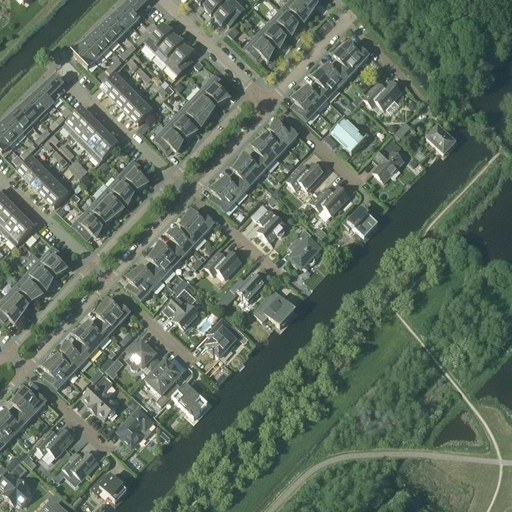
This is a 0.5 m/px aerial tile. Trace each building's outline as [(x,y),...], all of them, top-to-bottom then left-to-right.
[(0,0),(0,43),(47,0),(0,0)] [(134,18),(134,17),(148,3),(144,0),(136,0),(126,10),(134,18)] [(207,8),(214,0),(193,0),(193,1),(200,7),(203,4),(206,8),(207,8)] [(217,19),(232,4),(228,0),(214,0),(207,8),(206,8),(203,11),(210,18),(213,15),(217,19)] [(303,27),(310,18),(291,0),(279,13),(294,28),(295,28),(299,23),(303,27),(302,27),(303,27)] [(314,7),(319,2),(317,0),(291,0),(310,18),(316,9),(314,7)] [(243,14),(232,4),(217,19),(214,22),(221,29),(224,25),(228,30),(243,14)] [(126,10),(125,8),(118,16),(131,29),(138,22),(134,17),(134,18),(126,10)] [(295,28),(294,28),(279,13),(267,26),(282,41),(282,40),(287,36),(290,39),(290,40),(291,40),(297,29),(295,28)] [(124,36),(131,29),(118,16),(110,23),(124,36)] [(116,44),(124,36),(110,23),(103,30),(116,44)] [(246,23),(243,27),(248,32),(251,28),(246,23)] [(151,35),(156,31),(151,26),(146,30),(151,35)] [(282,40),(282,41),(267,26),(254,39),(270,54),(270,53),(274,49),(278,52),(279,53),(284,42),(282,40)] [(109,51),(116,44),(103,30),(96,37),(109,51)] [(166,40),(169,37),(162,30),(144,48),(155,59),(170,44),(170,43),(166,40)] [(226,37),(231,42),(238,35),(233,30),(226,37)] [(144,42),(149,38),(145,34),(140,39),(144,42)] [(102,58),(109,51),(96,37),(89,45),(102,58)] [(139,47),(144,42),(140,39),(135,43),(139,47)] [(270,53),(270,54),(254,39),(242,52),(258,67),(262,62),(266,65),(267,66),(272,55),(270,53)] [(176,50),(180,47),(173,40),(170,43),(170,44),(155,59),(166,69),(180,54),(176,50)] [(95,65),(102,58),(89,45),(82,51),(81,52),(95,65)] [(357,71),(368,60),(352,45),(348,49),(347,48),(347,49),(340,54),(357,71)] [(130,57),(134,52),(131,48),(126,53),(130,57)] [(81,52),(82,51),(80,50),(73,58),(74,59),(72,60),(74,62),(76,61),(87,73),(95,65),(81,52)] [(187,61),(190,58),(183,51),(180,54),(166,69),(176,80),(191,65),(187,61)] [(125,62),(130,57),(126,53),(121,58),(125,62)] [(347,82),(357,71),(340,54),(332,60),(333,60),(335,63),(332,67),(347,82)] [(115,71),(120,66),(116,62),(111,67),(115,71)] [(131,70),(135,67),(130,62),(126,66),(131,70)] [(201,69),(198,66),(193,71),(196,74),(201,69)] [(110,76),(115,71),(111,67),(106,72),(110,76)] [(337,93),(347,82),(332,67),(328,71),(327,70),(326,71),(319,76),(337,93)] [(141,80),(145,77),(140,72),(136,76),(141,80)] [(103,83),(108,78),(103,73),(98,78),(103,83)] [(108,98),(125,82),(117,75),(101,91),(105,95),(104,96),(106,98),(107,97),(108,98)] [(327,103),(337,93),(319,76),(311,82),(312,82),(315,85),(311,89),(327,103)] [(146,85),(150,81),(145,77),(141,80),(146,85)] [(223,98),(228,93),(213,78),(200,92),(216,106),(217,108),(228,102),(227,101),(223,98)] [(60,84),(59,85),(55,81),(40,95),(48,103),(48,102),(53,107),(60,100),(55,95),(62,88),(61,87),(63,86),(60,84)] [(116,106),(132,90),(125,82),(108,98),(112,102),(111,104),(113,105),(114,104),(116,106)] [(157,94),(161,90),(156,85),(152,89),(157,94)] [(179,94),(183,90),(178,85),(174,90),(179,94)] [(383,114),(400,96),(388,85),(382,91),(377,87),(362,102),(371,111),(376,107),(383,114)] [(173,94),(168,89),(165,93),(170,98),(173,94)] [(316,114),(327,103),(311,89),(307,93),(306,92),(299,98),(316,114)] [(123,113),(139,97),(132,90),(116,106),(120,110),(119,111),(120,112),(121,111),(123,113)] [(162,98),(166,95),(161,90),(157,94),(162,98)] [(211,111),(216,106),(200,92),(188,104),(207,122),(213,113),(211,111)] [(40,95),(39,93),(32,101),(45,114),(53,107),(48,102),(48,103),(40,95)] [(130,120),(146,104),(139,97),(123,113),(127,117),(126,118),(127,120),(128,118),(130,120)] [(306,126),(316,114),(299,98),(291,103),(291,104),(294,107),(290,111),(306,126)] [(45,114),(32,101),(24,108),(38,121),(37,122),(40,124),(48,116),(45,114)] [(137,128),(154,112),(146,104),(130,120),(134,124),(133,125),(134,127),(135,126),(137,128)] [(200,131),(207,122),(188,104),(176,117),(192,132),(196,127),(200,131)] [(344,122),(358,107),(357,107),(354,109),(350,114),(324,142),(324,143),(330,137),(350,157),(350,158),(365,142),(364,142),(344,122)] [(37,122),(38,121),(24,108),(17,115),(30,129),(31,128),(37,122)] [(360,118),(364,115),(359,110),(356,114),(360,118)] [(65,120),(70,116),(65,111),(60,115),(65,120)] [(82,114),(81,115),(79,113),(62,129),(70,137),(86,121),(82,117),(83,115),(82,114)] [(31,128),(30,129),(17,115),(10,122),(23,136),(25,138),(33,131),(31,128)] [(192,132),(176,117),(164,130),(179,145),(180,145),(184,140),(186,142),(196,136),(192,132)] [(58,128),(63,123),(59,119),(54,124),(58,128)] [(89,121),(88,122),(86,121),(70,137),(77,144),(93,128),(89,124),(90,123),(89,121)] [(16,143),(23,136),(10,122),(3,130),(16,143)] [(53,132),(58,128),(54,124),(49,128),(53,132)] [(286,151),(297,139),(281,125),(277,129),(274,126),(269,135),(270,136),(271,136),(286,151)] [(399,142),(410,130),(404,126),(393,137),(399,142)] [(387,129),(388,133),(390,135),(393,135),(396,132),(396,129),(393,127),(390,127),(387,129)] [(96,128),(95,130),(93,128),(77,144),(84,151),(100,135),(96,131),(97,130),(96,128)] [(9,150),(16,143),(3,130),(0,132),(0,141),(9,150)] [(180,145),(179,145),(164,130),(151,143),(167,158),(172,153),(175,156),(175,157),(176,157),(182,146),(180,145)] [(442,158),(454,146),(444,137),(437,130),(425,142),(439,155),(442,158)] [(44,142),(49,137),(45,133),(40,138),(44,142)] [(103,136),(102,137),(100,135),(84,151),(91,158),(108,142),(103,138),(104,137),(103,136)] [(276,162),(286,151),(271,136),(270,136),(267,140),(266,139),(265,140),(258,145),(276,162)] [(39,147),(44,142),(40,138),(35,143),(39,147)] [(54,147),(58,143),(53,138),(49,142),(54,147)] [(0,141),(0,156),(4,160),(11,152),(9,150),(0,141)] [(110,143),(109,144),(108,142),(91,158),(99,166),(115,150),(111,146),(112,144),(110,143)] [(394,158),(400,152),(391,143),(374,162),(379,167),(372,176),(383,186),(402,165),(394,158)] [(47,153),(51,150),(46,145),(43,149),(47,153)] [(265,173),(276,162),(258,145),(250,151),(251,151),(254,154),(250,158),(265,173)] [(29,156),(34,151),(30,148),(25,152),(29,156)] [(64,157),(68,153),(63,148),(59,152),(64,157)] [(24,161),(29,156),(25,152),(20,157),(24,161)] [(69,162),(73,158),(68,153),(64,157),(69,162)] [(57,164),(61,160),(56,155),(52,159),(57,164)] [(17,168),(22,163),(17,158),(12,163),(17,168)] [(25,181),(41,165),(33,158),(17,174),(21,178),(20,179),(22,181),(23,180),(25,181)] [(255,183),(265,173),(250,158),(246,162),(243,159),(238,167),(255,183)] [(62,168),(66,165),(61,160),(57,164),(62,168)] [(413,161),(409,166),(413,170),(417,165),(413,161)] [(77,173),(81,169),(76,164),(72,168),(77,173)] [(109,167),(106,164),(100,170),(103,173),(109,167)] [(143,184),(147,179),(132,164),(120,177),(135,192),(137,194),(147,188),(147,187),(143,184)] [(32,189),(48,173),(41,165),(25,181),(29,186),(27,187),(29,188),(30,187),(32,189)] [(307,195),(323,177),(311,166),(305,173),(300,168),(285,184),(295,193),(299,188),(307,195)] [(245,194),(255,183),(238,167),(233,174),(232,175),(233,176),(229,180),(245,194)] [(73,177),(77,173),(72,168),(68,172),(73,177)] [(82,178),(86,174),(81,169),(77,173),(82,178)] [(39,196),(55,180),(48,173),(32,189),(36,193),(35,194),(36,195),(37,194),(39,196)] [(78,181),(82,178),(77,173),(73,177),(78,181)] [(135,192),(120,177),(107,190),(123,205),(127,209),(132,199),(133,198),(131,196),(135,192)] [(46,203),(62,187),(55,180),(39,196),(43,200),(42,201),(43,203),(44,201),(46,203)] [(235,205),(245,194),(229,180),(226,184),(225,183),(224,183),(217,188),(235,205)] [(54,211),(70,195),(62,187),(46,203),(50,207),(49,208),(50,210),(52,209),(54,211)] [(73,192),(75,195),(76,196),(82,191),(78,187),(73,192)] [(224,216),(235,205),(217,188),(209,194),(210,195),(213,197),(209,202),(224,216)] [(331,218),(348,200),(336,189),(330,196),(325,191),(310,207),(319,216),(323,211),(331,218)] [(118,209),(123,205),(107,190),(95,203),(114,220),(123,213),(122,213),(118,209)] [(272,207),(276,203),(272,199),(267,203),(272,207)] [(106,227),(114,220),(95,203),(83,216),(99,230),(103,226),(105,228),(106,227)] [(5,204),(4,205),(2,204),(0,205),(0,220),(9,211),(5,207),(6,206),(5,204)] [(281,232),(283,230),(261,209),(251,220),(261,230),(256,235),(272,249),(269,245),(276,238),(277,239),(280,239),(283,236),(283,234),(281,232)] [(65,215),(60,210),(56,214),(61,219),(65,215)] [(12,212),(11,213),(9,211),(0,220),(0,233),(0,234),(17,218),(12,214),(14,213),(12,212)] [(366,236),(375,226),(374,225),(360,211),(351,221),(348,218),(341,225),(348,232),(350,230),(354,234),(356,232),(361,237),(364,234),(366,236)] [(291,215),(296,220),(301,215),(298,212),(295,212),(291,215)] [(202,239),(213,228),(197,213),(193,218),(190,215),(185,223),(202,239)] [(99,230),(83,216),(71,229),(86,244),(91,239),(95,242),(101,232),(99,230)] [(19,219),(18,220),(17,218),(0,234),(8,241),(24,225),(20,221),(21,220),(19,219)] [(192,250),(202,239),(185,223),(180,230),(179,231),(180,232),(177,235),(177,236),(192,250)] [(27,226),(25,227),(24,225),(8,241),(15,249),(31,233),(27,229),(28,227),(27,226)] [(310,246),(313,242),(304,233),(286,252),(287,252),(288,251),(294,257),(289,262),(291,265),(290,266),(296,271),(297,270),(300,273),(306,266),(308,268),(310,268),(312,267),(313,266),(314,264),(313,262),(312,260),(318,254),(310,246)] [(177,236),(177,235),(176,234),(167,239),(167,240),(170,242),(166,247),(182,261),(192,250),(177,236)] [(171,272),(182,261),(166,247),(162,251),(160,248),(159,247),(154,255),(171,272)] [(26,251),(23,248),(18,252),(22,256),(26,251)] [(62,269),(67,264),(51,250),(39,263),(54,278),(56,280),(66,273),(65,273),(62,269)] [(224,282),(240,265),(228,254),(222,260),(217,256),(198,276),(198,277),(204,271),(213,279),(217,275),(224,282)] [(161,283),(171,272),(154,255),(149,263),(148,263),(149,264),(146,268),(161,283)] [(39,263),(33,257),(21,271),(27,276),(26,276),(42,290),(42,291),(46,295),(51,285),(52,284),(50,282),(54,278),(39,263)] [(190,269),(195,273),(198,269),(194,265),(190,269)] [(151,294),(161,283),(146,268),(142,272),(141,271),(140,272),(133,277),(151,294)] [(38,295),(42,291),(42,290),(26,276),(14,289),(30,303),(30,304),(31,305),(42,299),(41,299),(38,295)] [(140,305),(151,294),(133,277),(126,283),(129,286),(125,290),(140,305)] [(247,306),(264,288),(252,277),(244,285),(240,281),(229,292),(234,297),(236,295),(241,300),(240,300),(241,302),(242,301),(247,306)] [(25,308),(30,304),(30,303),(14,289),(2,302),(21,319),(27,310),(25,308)] [(187,308),(194,302),(183,292),(159,318),(159,319),(167,311),(173,317),(174,316),(177,318),(172,323),(184,334),(199,319),(187,308)] [(229,292),(214,308),(220,315),(235,299),(234,297),(229,292)] [(269,299),(273,294),(252,316),(261,326),(267,320),(279,331),(293,316),(284,308),(284,304),(280,304),(278,302),(275,305),(269,299)] [(14,328),(21,319),(2,302),(0,303),(0,324),(5,329),(10,324),(14,328)] [(119,328),(129,317),(114,302),(110,306),(107,304),(106,303),(101,311),(119,328)] [(108,339),(119,328),(101,311),(96,319),(97,320),(93,324),(108,339)] [(222,332),(227,327),(221,322),(196,350),(207,339),(211,343),(201,354),(205,350),(209,353),(207,355),(212,360),(214,358),(218,362),(228,351),(230,352),(235,347),(234,345),(235,344),(222,332)] [(98,350),(108,339),(93,324),(89,328),(88,327),(87,328),(80,333),(98,350)] [(239,343),(243,338),(235,330),(233,329),(229,333),(239,343)] [(88,361),(98,350),(80,333),(73,339),(76,342),(72,346),(88,361)] [(141,345),(139,347),(136,344),(126,354),(129,357),(128,359),(133,364),(130,367),(130,369),(130,372),(132,373),(134,374),(136,373),(140,370),(141,372),(145,368),(150,372),(158,364),(153,360),(154,358),(149,353),(149,352),(147,350),(146,350),(141,345)] [(77,372),(88,361),(72,346),(68,350),(66,347),(65,347),(61,356),(62,357),(77,372)] [(67,383),(77,372),(62,357),(58,361),(57,360),(57,361),(49,366),(67,383)] [(174,385),(181,378),(165,363),(144,385),(160,400),(155,405),(161,410),(179,390),(174,385)] [(57,394),(67,383),(49,366),(42,372),(45,375),(41,379),(57,394)] [(112,370),(108,375),(113,379),(117,375),(112,370)] [(102,397),(112,387),(104,379),(94,390),(94,389),(82,401),(90,408),(88,411),(95,417),(96,416),(104,423),(107,419),(109,421),(114,415),(113,414),(116,410),(102,397)] [(37,413),(48,402),(32,387),(28,392),(25,389),(26,389),(25,388),(20,396),(37,413)] [(193,422),(206,408),(185,387),(171,402),(188,417),(187,418),(189,420),(190,420),(193,422)] [(27,424),(37,413),(20,396),(15,404),(14,404),(15,405),(12,409),(27,424)] [(128,408),(133,412),(138,407),(133,402),(128,408)] [(0,418),(17,435),(27,424),(12,409),(8,413),(7,412),(6,413),(0,417),(0,418)] [(145,433),(152,425),(138,412),(118,433),(123,438),(122,440),(132,450),(142,439),(143,441),(148,436),(145,433)] [(0,439),(7,446),(17,435),(0,418),(0,439)] [(55,461),(72,443),(60,432),(54,439),(49,434),(34,450),(44,458),(48,454),(55,461)] [(167,444),(171,439),(164,432),(160,437),(167,444)] [(81,483),(97,466),(85,455),(79,461),(74,456),(61,471),(70,480),(73,477),(81,483)] [(32,461),(28,457),(22,463),(26,467),(32,461)] [(5,471),(6,472),(9,475),(19,464),(15,460),(5,471)] [(18,482),(26,473),(19,466),(0,485),(0,490),(5,495),(2,498),(14,509),(16,506),(21,510),(31,499),(26,495),(29,493),(18,482)] [(110,479),(109,480),(104,476),(89,492),(97,499),(102,494),(114,505),(126,493),(123,491),(110,479)] [(60,511),(56,508),(62,502),(56,496),(40,511),(60,511)] [(74,511),(82,502),(79,499),(71,508),(74,511)]
